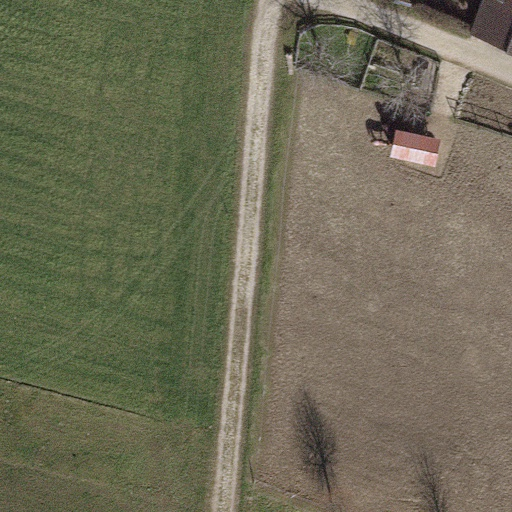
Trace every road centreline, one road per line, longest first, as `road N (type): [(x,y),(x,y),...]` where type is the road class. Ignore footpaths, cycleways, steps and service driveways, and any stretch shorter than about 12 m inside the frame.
road 1 (track): [(219,511),(277,0)]
road 2 (track): [(348,0),(511,70)]
